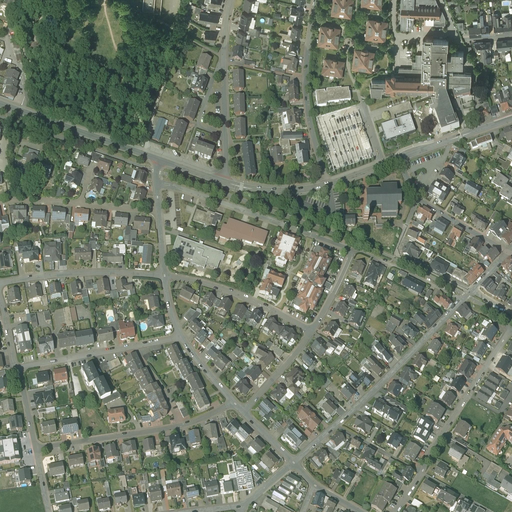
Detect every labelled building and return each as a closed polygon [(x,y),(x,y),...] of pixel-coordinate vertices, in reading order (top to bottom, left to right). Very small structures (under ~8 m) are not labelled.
[(142,0),(142,9),(149,9),(149,12),(160,13),(161,0),(142,0)] [(220,0),(210,0),(210,3),(207,3),(206,7),(219,10),(219,9),(219,6),(220,6),(220,0)] [(254,0),(245,0),(244,8),(252,10),(252,11),(257,12),(259,1),(256,1),(256,0),(255,0),(254,0)] [(333,0),(333,2),(332,7),(333,8),(332,14),(339,15),(339,16),(342,17),(342,15),(349,16),(350,10),(351,10),(352,5),(351,5),(351,0),(333,0)] [(435,0),(399,0),(399,9),(401,9),(401,11),(401,14),(398,14),(398,26),(401,26),(401,29),(411,29),(411,26),(413,27),(414,18),(425,18),(425,25),(445,26),(445,19),(442,11),(440,11),(440,7),(439,7),(435,0)] [(296,8),(295,8),(295,9),(291,8),(290,14),(294,15),(293,21),(301,23),(302,19),(301,19),(303,10),(296,8)] [(218,16),(207,14),(200,12),(200,13),(198,22),(206,23),(206,22),(211,23),(213,24),(216,24),(218,16)] [(251,16),(242,14),(239,26),(248,27),(251,16)] [(489,26),(484,26),(483,15),(482,15),(480,15),(481,20),(482,35),(490,34),(489,26)] [(510,16),(506,16),(506,19),(507,24),(503,25),(503,33),(511,31),(511,24),(510,16)] [(376,22),(375,22),(375,21),(368,20),(368,26),(367,26),(366,31),(367,31),(366,37),(373,38),(373,40),(376,40),(377,39),(384,40),(384,34),(385,34),(386,28),(385,28),(386,22),(380,21),(379,22),(378,22),(379,20),(376,20),(376,22)] [(478,27),(474,27),(474,26),(469,27),(470,36),(482,35),(481,20),(477,21),(478,27)] [(494,25),(495,34),(503,33),(503,25),(499,25),(494,25)] [(300,28),(293,26),(291,35),(290,36),(292,37),(298,38),(299,37),(300,33),(299,33),(300,28)] [(327,27),(321,26),(320,32),(319,38),(318,44),(325,45),(325,46),(329,47),(329,45),(336,46),(337,40),(338,35),(339,29),(332,28),(332,29),(331,29),(331,27),(331,26),(329,26),(329,28),(327,28),(327,27)] [(215,33),(205,32),(204,40),(210,41),(210,44),(214,44),(214,41),(215,33)] [(246,33),(238,32),(236,44),(248,46),(249,41),(245,40),(246,33)] [(464,52),(452,52),(451,58),(447,58),(447,48),(448,48),(448,40),(433,40),(433,37),(425,37),(425,39),(423,39),(422,55),(416,55),(416,62),(412,62),(412,69),(399,69),(399,75),(395,75),(394,75),(392,74),(391,75),(391,77),(385,77),(385,81),(385,89),(385,90),(390,90),(390,92),(394,93),(394,90),(397,90),(396,93),(401,93),(401,90),(405,90),(405,93),(409,93),(409,90),(413,90),(413,93),(418,93),(418,91),(422,91),(422,93),(426,94),(426,91),(432,91),(434,98),(445,94),(444,92),(445,92),(446,92),(452,90),(453,73),(453,70),(447,70),(447,67),(463,67),(464,52)] [(504,40),(497,41),(497,49),(502,49),(503,57),(506,57),(504,41),(504,40)] [(298,45),(291,43),(284,41),(282,41),(281,46),(283,47),(287,48),(288,47),(290,47),(289,53),(288,54),(296,55),(298,55),(299,51),(297,51),(298,45)] [(483,42),(475,43),(473,43),(474,47),(475,47),(476,51),(480,51),(481,57),(484,57),(483,42)] [(490,42),(483,42),(484,61),(485,62),(490,61),(491,60),(491,56),(489,55),(489,54),(488,53),(487,53),(486,50),(491,50),(490,42)] [(247,51),(235,48),(232,59),(244,61),(241,60),(242,54),(246,55),(247,51)] [(363,50),(361,49),(361,51),(355,50),(354,56),(353,61),(353,67),(359,68),(359,70),(363,70),(364,69),(370,70),(371,64),(372,59),(372,58),(373,52),(367,52),(367,50),(365,50),(363,50)] [(210,59),(202,56),(199,63),(208,66),(210,59)] [(289,60),(284,59),(282,65),(288,66),(287,70),(285,70),(285,71),(285,70),(287,70),(295,72),(297,62),(289,60)] [(333,59),(333,61),(331,61),(332,60),(325,59),(324,65),(323,70),(323,77),(330,78),(329,79),(333,79),(333,78),(340,79),(341,73),(342,73),(342,68),(343,61),(336,61),(336,62),(335,61),(335,60),(335,59),(334,59),(333,59)] [(208,66),(199,63),(197,69),(200,70),(206,72),(208,66)] [(19,75),(10,72),(9,75),(7,80),(17,84),(18,84),(16,83),(19,75)] [(242,72),(233,73),(233,82),(242,82),(242,72)] [(471,74),(453,73),(452,90),(455,100),(458,99),(471,96),(471,74)] [(198,79),(197,80),(194,79),(194,80),(192,85),(195,86),(194,91),(202,94),(202,93),(204,88),(206,82),(207,82),(198,79)] [(17,84),(7,80),(9,81),(7,87),(8,88),(15,90),(17,84)] [(385,81),(371,80),(371,85),(369,85),(371,98),(372,98),(372,99),(375,99),(375,100),(375,99),(378,99),(378,98),(380,98),(381,88),(385,89),(385,81)] [(242,82),(233,82),(234,91),(243,91),(242,82)] [(297,83),(288,84),(288,88),(289,93),(298,93),(297,83)] [(15,90),(8,88),(5,96),(14,99),(17,91),(15,90)] [(324,91),(315,92),(317,107),(326,106),(326,104),(325,93),(324,91)] [(298,93),(289,93),(289,102),(298,102),(298,93)] [(347,93),(327,96),(328,103),(350,101),(349,93),(347,93)] [(445,94),(434,98),(430,99),(442,133),(460,127),(458,124),(457,125),(446,93),(445,94)] [(503,102),(501,94),(497,95),(496,96),(498,100),(499,104),(500,104),(503,112),(505,111),(505,112),(509,110),(506,101),(503,102)] [(243,97),(234,97),(234,106),(243,106),(243,97)] [(199,104),(190,101),(187,110),(196,113),(196,112),(199,104)] [(486,111),(480,113),(481,118),(488,115),(488,113),(490,112),(492,117),(494,116),(497,115),(495,110),(493,111),(490,112),(489,107),(488,104),(483,105),(484,109),(485,108),(486,111)] [(243,106),(234,106),(235,115),(244,115),(243,106)] [(286,109),(278,110),(278,114),(279,117),(280,117),(283,116),(282,114),(290,113),(290,109),(286,109)] [(196,113),(187,110),(184,118),(193,122),(195,114),(196,113)] [(290,113),(282,114),(283,116),(283,119),(283,121),(284,121),(285,127),(286,131),(289,130),(294,129),(293,127),(299,125),(298,122),(299,122),(298,118),(300,118),(299,112),(297,112),(296,111),(290,113)] [(357,112),(328,121),(326,115),(316,119),(328,156),(326,156),(331,172),(370,159),(369,155),(372,154),(357,112)] [(409,117),(380,127),(386,143),(415,133),(409,117)] [(160,119),(157,127),(162,129),(165,121),(160,119)] [(244,121),(235,121),(235,130),(244,130),(244,121)] [(186,125),(178,122),(176,128),(175,128),(173,133),(174,133),(182,136),(184,132),(185,129),(186,125)] [(510,128),(504,130),(505,132),(500,134),(501,135),(502,140),(503,140),(502,138),(505,137),(507,141),(508,143),(511,142),(511,140),(511,138),(511,137),(511,131),(510,128)] [(244,130),(235,130),(236,139),(245,139),(244,130)] [(182,136),(174,133),(171,141),(169,145),(178,149),(180,141),(181,142),(182,139),(181,139),(182,136)] [(492,142),(490,136),(471,143),(473,149),(486,144),(489,151),(492,150),(489,143),(492,142)] [(198,141),(192,139),(189,146),(195,148),(197,144),(198,141)] [(197,144),(195,148),(193,153),(201,156),(200,157),(203,158),(203,157),(210,159),(214,150),(197,144)] [(251,145),(242,146),(244,163),(253,162),(251,145)] [(302,146),(295,147),(296,149),(298,166),(308,165),(306,152),(309,152),(308,145),(302,146)] [(506,145),(502,151),(508,154),(511,149),(506,145)] [(295,147),(280,149),(281,156),(290,155),(290,150),(296,149),(295,147)] [(280,148),(269,150),(270,156),(271,156),(273,164),(282,163),(281,156),(280,149),(280,148)] [(38,153),(25,149),(23,154),(28,155),(37,158),(38,153)] [(90,158),(80,154),(78,160),(77,160),(76,162),(77,163),(87,167),(89,161),(90,158)] [(102,156),(96,154),(93,162),(98,164),(100,160),(101,160),(102,156)] [(51,169),(40,166),(39,168),(34,166),(37,158),(28,155),(26,160),(27,160),(23,173),(31,175),(31,177),(37,179),(38,175),(44,177),(49,178),(51,169)] [(457,156),(456,156),(453,160),(451,166),(450,165),(450,166),(457,169),(459,171),(459,170),(458,170),(461,165),(462,166),(462,165),(461,164),(463,160),(464,161),(465,161),(461,158),(460,159),(457,157),(457,156)] [(505,163),(498,159),(495,165),(502,169),(505,171),(507,172),(511,163),(507,161),(505,163)] [(101,160),(100,160),(98,164),(96,169),(107,173),(110,163),(101,160)] [(253,162),(244,163),(246,178),(255,177),(253,162)] [(453,175),(444,170),(440,176),(442,178),(449,182),(449,181),(451,179),(452,179),(453,177),(453,176),(453,175)] [(146,175),(137,172),(134,182),(143,185),(146,175)] [(77,175),(72,174),(68,173),(65,183),(68,184),(77,187),(79,183),(80,180),(81,177),(77,175)] [(499,176),(498,176),(496,179),(497,180),(495,184),(494,184),(493,184),(503,190),(505,186),(508,181),(505,180),(499,176)] [(129,179),(124,177),(122,182),(127,184),(131,185),(132,181),(130,180),(129,179)] [(102,184),(93,181),(90,191),(92,192),(93,193),(95,194),(96,193),(99,194),(102,184)] [(449,192),(435,183),(429,194),(443,203),(445,198),(449,192)] [(131,185),(127,184),(125,190),(134,193),(136,187),(131,185)] [(467,187),(462,184),(458,190),(463,193),(465,191),(467,187)] [(477,188),(469,184),(467,187),(465,191),(477,198),(477,197),(476,197),(479,190),(481,191),(478,189),(477,188)] [(366,209),(381,208),(381,218),(397,217),(397,205),(400,205),(400,193),(396,193),(396,185),(380,185),(380,191),(375,191),(366,191),(366,209)] [(511,197),(511,190),(505,186),(503,190),(504,190),(501,195),(500,195),(509,201),(510,201),(511,198),(511,197)] [(62,190),(58,189),(55,197),(59,198),(59,196),(60,196),(61,194),(61,195),(62,195),(63,195),(63,194),(64,194),(64,193),(64,192),(64,191),(62,190)] [(145,193),(137,190),(134,200),(142,203),(145,193)] [(464,210),(456,206),(457,205),(452,202),(450,206),(454,209),(452,212),(460,217),(464,210)] [(421,216),(416,223),(416,224),(419,225),(428,210),(421,207),(417,213),(421,216)] [(21,208),(13,208),(14,217),(16,217),(16,221),(21,221),(21,217),(24,217),(26,217),(26,208),(24,208),(21,208)] [(44,209),(33,208),(32,214),(31,215),(31,217),(32,218),(32,219),(33,219),(33,218),(37,218),(38,219),(44,220),(44,214),(44,209)] [(60,210),(53,209),(52,220),(64,221),(65,215),(65,212),(64,211),(60,211),(60,210)] [(428,210),(419,225),(422,227),(427,219),(430,221),(434,214),(428,210)] [(88,212),(75,211),(74,222),(83,223),(83,222),(87,222),(88,212)] [(222,217),(207,212),(206,214),(196,211),(192,221),(205,226),(204,227),(210,229),(211,226),(215,227),(217,222),(220,223),(222,217)] [(499,214),(495,212),(490,219),(494,222),(499,214)] [(104,213),(95,213),(94,214),(94,217),(93,217),(93,219),(93,220),(93,221),(94,222),(97,222),(96,228),(104,228),(104,222),(106,223),(106,219),(105,218),(105,215),(104,213)] [(478,217),(474,214),(471,218),(476,220),(473,225),(484,231),(488,224),(478,218),(478,217)] [(127,216),(119,215),(116,215),(115,219),(114,220),(114,222),(115,223),(115,225),(126,226),(127,216)] [(7,216),(1,218),(2,222),(0,222),(1,226),(9,224),(7,216)] [(344,218),(341,218),(341,223),(341,227),(355,226),(354,217),(344,218)] [(149,220),(135,219),(134,229),(141,230),(148,231),(148,227),(149,226),(150,225),(149,224),(149,220)] [(259,230),(228,219),(226,227),(233,229),(229,239),(230,239),(240,243),(241,240),(252,244),(252,242),(263,246),(266,238),(257,235),(259,230)] [(449,224),(440,219),(437,224),(435,228),(444,233),(449,224)] [(433,231),(435,228),(437,224),(433,221),(429,228),(429,229),(432,230),(433,231)] [(508,225),(506,227),(500,222),(496,227),(491,232),(501,241),(502,239),(509,245),(511,241),(511,224),(510,227),(508,225)] [(1,226),(2,230),(2,234),(6,229),(9,229),(9,226),(9,224),(1,226)] [(226,227),(222,225),(220,234),(216,232),(213,238),(218,240),(219,237),(229,241),(230,239),(229,239),(233,229),(226,227)] [(464,231),(456,227),(452,234),(455,237),(459,239),(464,231)] [(442,236),(444,233),(435,228),(433,231),(442,236)] [(419,233),(411,229),(408,236),(416,240),(418,236),(419,233)] [(267,233),(259,230),(257,235),(266,238),(267,233)] [(288,237),(280,234),(280,235),(278,234),(277,237),(279,238),(277,243),(275,242),(274,246),(276,246),(274,251),(272,250),(271,254),(273,254),(273,255),(277,257),(274,263),(276,264),(275,265),(283,268),(283,266),(285,267),(287,260),(291,262),(292,261),(294,262),(295,258),(293,258),(294,253),(296,254),(298,250),(296,249),(297,245),(299,246),(301,242),(299,242),(299,241),(291,238),(288,237)] [(199,245),(177,237),(171,253),(192,261),(191,264),(204,269),(205,266),(217,270),(219,263),(217,263),(221,253),(202,246),(201,247),(198,246),(199,245)] [(483,243),(475,239),(471,245),(470,248),(477,252),(478,252),(481,246),(483,243)] [(89,247),(84,247),(85,251),(82,251),(82,250),(74,251),(74,261),(75,261),(79,260),(79,261),(80,261),(80,260),(82,260),(90,260),(90,261),(91,261),(90,251),(95,250),(95,242),(89,242),(89,247)] [(29,244),(18,245),(19,253),(20,252),(21,252),(22,251),(22,250),(30,249),(29,244)] [(60,244),(44,245),(45,256),(52,256),(52,262),(59,262),(59,256),(60,256),(60,244)] [(467,246),(463,253),(466,255),(470,248),(471,245),(469,244),(467,246)] [(413,248),(408,245),(406,248),(405,248),(404,248),(403,250),(404,251),(404,252),(403,254),(411,258),(412,255),(413,254),(415,249),(413,248)] [(152,247),(143,246),(142,264),(150,265),(152,247)] [(30,249),(22,250),(22,251),(23,259),(24,259),(27,258),(27,259),(30,258),(30,262),(30,263),(38,262),(37,258),(38,258),(37,251),(37,248),(35,248),(30,249)] [(493,248),(489,252),(485,248),(481,252),(480,253),(479,254),(486,261),(488,259),(492,262),(499,255),(493,248)] [(316,249),(313,254),(310,252),(307,258),(310,260),(303,275),(301,279),(306,282),(305,284),(306,285),(305,286),(304,286),(299,296),(295,295),(292,301),(296,302),(293,308),(297,310),(306,314),(308,309),(313,311),(322,292),(320,291),(322,288),(325,282),(321,280),(324,275),(323,275),(323,273),(324,274),(327,268),(326,268),(327,266),(328,267),(330,263),(325,260),(328,255),(316,249)] [(415,249),(413,254),(412,255),(418,258),(421,252),(420,252),(415,249)] [(119,250),(113,250),(113,255),(103,255),(103,263),(122,263),(122,259),(121,256),(121,255),(119,255),(119,250)] [(4,256),(0,257),(0,270),(11,268),(8,269),(6,256),(4,256)] [(443,262),(437,259),(435,262),(433,263),(433,264),(432,264),(431,266),(431,267),(432,269),(435,271),(436,270),(437,272),(438,273),(440,272),(440,273),(443,275),(445,274),(445,273),(449,266),(443,263),(443,262)] [(511,260),(510,259),(502,267),(511,275),(511,274),(511,260)] [(365,266),(356,262),(351,273),(352,273),(358,276),(360,276),(365,266)] [(372,263),(368,273),(366,279),(367,279),(365,284),(373,287),(377,277),(378,277),(379,275),(382,268),(372,263)] [(456,270),(449,266),(445,273),(452,276),(456,270)] [(477,266),(474,269),(470,273),(477,279),(483,273),(477,266)] [(463,273),(456,270),(452,276),(452,277),(462,283),(462,282),(465,284),(468,285),(469,284),(464,279),(468,276),(463,273)] [(285,279),(265,272),(263,277),(267,278),(265,282),(263,282),(259,293),(261,294),(268,297),(275,300),(278,294),(271,291),(271,289),(272,285),(281,288),(285,279)] [(468,276),(464,279),(469,284),(471,286),(477,279),(470,273),(468,276)] [(414,281),(407,278),(404,283),(405,286),(410,288),(409,289),(410,289),(414,281)] [(488,279),(481,287),(487,293),(492,296),(492,295),(494,292),(491,291),(490,290),(495,285),(488,279)] [(107,280),(97,282),(97,283),(98,288),(99,294),(109,293),(109,292),(108,288),(107,285),(108,285),(107,280)] [(92,281),(85,283),(86,290),(93,289),(92,284),(92,281)] [(125,281),(116,283),(117,293),(131,290),(131,288),(130,285),(125,286),(125,281)] [(414,281),(410,289),(421,294),(425,286),(414,281)] [(331,285),(325,282),(322,288),(328,291),(331,285)] [(79,283),(70,285),(72,296),(73,296),(81,295),(81,291),(79,283)] [(58,285),(54,285),(54,286),(50,287),(49,286),(51,296),(51,295),(54,294),(55,294),(56,295),(60,294),(58,285)] [(39,286),(30,288),(32,300),(33,300),(32,299),(37,298),(37,299),(42,298),(39,286)] [(355,291),(347,287),(342,296),(350,300),(355,291)] [(194,293),(184,288),(179,296),(180,296),(189,301),(190,301),(193,295),(194,293)] [(501,290),(499,288),(496,293),(494,297),(501,301),(504,297),(506,293),(504,291),(505,290),(503,289),(502,288),(501,290)] [(17,290),(8,291),(10,303),(15,302),(20,301),(19,301),(18,296),(19,296),(17,290)] [(156,292),(150,293),(150,295),(143,297),(144,302),(148,301),(150,311),(154,310),(159,309),(157,299),(158,299),(156,292)] [(215,298),(207,294),(201,304),(209,309),(212,304),(215,299),(215,298)] [(199,298),(193,295),(190,301),(197,305),(199,298)] [(442,300),(438,297),(437,298),(435,296),(432,299),(437,305),(439,303),(438,303),(442,300)] [(442,300),(438,303),(439,303),(446,311),(452,305),(444,297),(442,299),(442,300)] [(425,302),(419,298),(416,303),(418,304),(422,307),(425,302)] [(231,304),(223,300),(222,302),(218,309),(222,311),(226,313),(227,313),(231,304)] [(347,308),(339,303),(334,313),(343,318),(345,314),(347,315),(350,309),(347,308)] [(437,313),(429,305),(426,308),(428,310),(426,313),(428,316),(429,315),(430,316),(429,317),(435,323),(441,316),(440,316),(441,315),(441,314),(439,312),(438,312),(437,313)] [(463,305),(456,313),(458,315),(457,316),(458,317),(459,316),(462,318),(464,320),(471,313),(469,311),(469,310),(463,305)] [(246,311),(238,306),(232,316),(240,320),(241,319),(246,311)] [(69,308),(63,309),(66,327),(72,326),(69,308)] [(196,312),(190,310),(183,318),(187,322),(196,312)] [(246,311),(241,319),(244,321),(246,319),(249,313),(246,311)] [(196,312),(187,322),(188,322),(189,321),(192,324),(194,322),(196,320),(200,315),(196,312)] [(261,316),(254,312),(252,314),(249,320),(257,324),(261,316)] [(360,314),(354,312),(349,323),(355,326),(354,329),(358,330),(365,314),(361,313),(360,314)] [(425,321),(419,315),(414,320),(416,322),(418,322),(417,323),(421,326),(423,324),(428,330),(435,323),(429,317),(425,321)] [(402,321),(393,316),(390,322),(397,326),(398,327),(402,321)] [(158,319),(151,321),(152,326),(153,325),(154,329),(162,327),(161,319),(158,319)] [(277,324),(269,319),(263,329),(270,333),(273,329),(272,328),(275,323),(276,324),(277,324)] [(125,323),(124,323),(123,321),(123,322),(118,323),(119,331),(121,340),(122,340),(126,340),(126,339),(129,338),(130,339),(133,338),(134,338),(134,337),(133,328),(132,325),(131,325),(130,322),(129,322),(128,321),(126,322),(125,323)] [(194,322),(192,324),(191,325),(188,329),(196,336),(197,336),(203,329),(205,326),(201,323),(198,326),(194,322)] [(397,326),(390,322),(387,327),(394,331),(397,326)] [(280,327),(277,324),(276,324),(275,323),(272,328),(273,329),(277,332),(279,328),(280,328),(280,327)] [(330,323),(327,329),(326,328),(324,332),(332,337),(333,336),(338,328),(330,323)] [(407,329),(404,332),(406,333),(405,335),(408,338),(409,336),(413,340),(419,334),(410,325),(407,329)] [(453,327),(450,325),(445,333),(453,338),(458,330),(453,327)] [(497,331),(490,327),(489,327),(489,326),(487,328),(482,336),(479,334),(477,339),(478,340),(484,343),(487,339),(491,342),(491,341),(493,337),(497,331)] [(26,327),(15,329),(16,334),(17,337),(19,345),(19,349),(20,354),(32,352),(31,351),(30,347),(31,347),(28,331),(27,331),(26,327)] [(197,336),(194,339),(201,346),(206,340),(208,338),(209,339),(212,335),(212,334),(208,330),(206,330),(205,331),(203,329),(197,336)] [(289,331),(288,330),(287,330),(286,332),(283,337),(282,339),(286,341),(289,343),(291,340),(294,335),(295,334),(291,332),(292,330),(290,329),(289,331)] [(111,331),(102,332),(102,330),(97,331),(99,344),(113,341),(111,332),(111,331)] [(91,334),(81,336),(81,334),(80,334),(81,336),(75,337),(74,335),(76,347),(76,348),(83,346),(86,346),(93,345),(91,332),(91,334)] [(67,334),(63,334),(63,336),(57,337),(59,350),(67,348),(66,348),(69,347),(69,348),(76,347),(74,335),(74,334),(67,335),(67,334)] [(393,335),(388,340),(392,344),(397,339),(393,335)] [(48,337),(44,338),(44,339),(40,340),(40,342),(38,342),(39,347),(38,347),(39,350),(40,354),(44,354),(44,355),(47,354),(47,353),(50,353),(50,352),(53,351),(53,346),(52,343),(51,339),(49,339),(48,337)] [(407,346),(398,338),(397,339),(392,344),(396,348),(394,351),(398,355),(400,352),(407,346)] [(206,340),(201,346),(205,349),(210,344),(206,340)] [(343,344),(336,340),(333,344),(337,346),(340,348),(343,344)] [(322,344),(321,344),(318,341),(311,348),(315,352),(316,353),(320,357),(328,350),(329,349),(326,347),(323,343),(322,343),(322,344)] [(333,344),(330,341),(326,347),(329,349),(328,350),(332,353),(337,346),(333,344)] [(436,342),(434,341),(428,350),(428,351),(428,350),(432,353),(436,355),(441,346),(442,345),(436,342)] [(215,346),(212,349),(218,353),(224,346),(220,343),(218,342),(215,346)] [(210,344),(205,349),(209,352),(212,349),(215,346),(211,343),(210,344)] [(483,346),(480,344),(479,345),(477,349),(476,348),(473,354),(477,357),(478,356),(481,358),(487,348),(483,346)] [(278,349),(272,345),(269,350),(279,359),(283,353),(279,349),(280,347),(279,347),(278,349)] [(377,345),(373,349),(379,354),(383,359),(388,363),(392,359),(385,353),(379,347),(377,345)] [(387,351),(381,345),(379,347),(385,353),(387,351)] [(169,359),(179,354),(175,346),(165,351),(169,359)] [(259,348),(255,346),(252,352),(256,354),(255,354),(262,358),(267,353),(264,351),(259,348)] [(242,352),(237,348),(232,354),(237,358),(239,357),(242,352)] [(218,353),(212,349),(209,352),(207,355),(214,362),(219,356),(220,355),(218,353)] [(150,353),(142,357),(146,363),(153,359),(150,353)] [(274,359),(267,353),(262,358),(259,362),(266,368),(274,359)] [(135,354),(124,359),(128,366),(126,367),(128,370),(129,369),(133,376),(135,375),(143,371),(135,354)] [(179,354),(169,359),(173,367),(176,366),(183,362),(179,354)] [(308,354),(302,360),(309,368),(315,361),(313,359),(308,354)] [(228,364),(219,356),(214,362),(213,364),(222,372),(228,364)] [(428,362),(418,356),(417,358),(417,359),(416,361),(415,360),(412,366),(420,370),(419,369),(422,364),(425,366),(428,362)] [(107,364),(109,369),(110,370),(121,365),(117,358),(107,364)] [(371,358),(365,363),(371,369),(377,363),(371,358)] [(511,366),(511,363),(503,358),(496,369),(507,375),(511,366)] [(183,362),(176,366),(183,381),(186,380),(186,379),(193,376),(186,361),(183,362)] [(266,368),(259,362),(256,365),(258,367),(263,371),(266,368)] [(471,365),(466,362),(463,366),(462,366),(461,367),(462,369),(459,374),(468,379),(475,367),(471,365)] [(371,369),(365,363),(363,366),(365,368),(369,372),(371,369)] [(371,369),(378,376),(384,370),(377,363),(371,369)] [(104,364),(98,366),(102,372),(107,370),(104,364)] [(99,382),(91,366),(81,371),(89,387),(93,385),(99,382)] [(256,369),(254,367),(246,375),(246,376),(253,382),(260,374),(260,373),(256,369)] [(417,376),(406,369),(400,378),(403,380),(408,383),(408,382),(411,378),(415,380),(417,376)] [(65,370),(53,373),(55,383),(55,382),(61,381),(62,385),(68,384),(65,370)] [(143,371),(135,375),(137,378),(138,378),(138,380),(140,385),(141,385),(142,387),(141,387),(143,390),(153,385),(145,370),(143,371)] [(296,372),(294,370),(292,372),(291,372),(290,373),(290,375),(291,375),(289,376),(288,376),(286,378),(286,379),(286,380),(288,382),(289,382),(292,384),(296,388),(297,388),(301,384),(301,382),(302,381),(302,382),(303,381),(303,380),(303,378),(302,377),(302,376),(297,371),(296,372)] [(47,374),(36,376),(37,385),(38,385),(37,384),(42,384),(49,383),(47,374)] [(204,390),(196,374),(193,376),(186,379),(186,380),(194,395),(202,391),(204,390)] [(360,380),(362,382),(367,387),(368,387),(371,385),(370,384),(373,381),(366,374),(361,379),(360,380)] [(362,382),(360,380),(358,378),(354,375),(350,380),(348,378),(346,381),(348,382),(355,390),(358,387),(362,382)] [(489,381),(498,386),(501,380),(497,378),(492,375),(488,381),(489,381)] [(465,383),(457,378),(451,388),(459,393),(465,383)] [(327,379),(320,385),(324,390),(331,383),(327,379)] [(4,380),(1,380),(1,381),(0,381),(0,391),(3,391),(3,392),(6,392),(5,391),(9,390),(8,380),(4,380)] [(99,382),(93,385),(100,401),(101,400),(110,396),(102,380),(99,382)] [(242,381),(241,380),(238,384),(234,388),(241,394),(242,393),(244,395),(246,392),(248,392),(250,390),(250,388),(242,381)] [(498,386),(489,381),(485,386),(495,392),(498,386)] [(355,390),(348,382),(345,385),(347,387),(353,393),(355,390)] [(407,386),(401,383),(399,382),(397,385),(401,388),(405,390),(407,386)] [(397,385),(393,383),(391,387),(390,388),(390,389),(389,391),(388,393),(396,398),(396,397),(397,397),(399,393),(399,392),(401,388),(397,385)] [(153,385),(143,390),(150,405),(162,400),(162,399),(161,396),(162,396),(160,393),(161,393),(159,390),(158,387),(157,388),(155,384),(153,385)] [(296,388),(292,384),(292,385),(288,389),(287,389),(294,395),(299,390),(297,388),(296,388)] [(284,391),(279,386),(276,389),(276,390),(274,392),(273,392),(270,395),(271,396),(271,397),(274,400),(275,400),(277,402),(278,402),(279,402),(281,400),(281,399),(284,396),(286,394),(284,392),(283,391),(284,391)] [(481,392),(491,397),(494,392),(495,392),(485,386),(481,392)] [(347,387),(340,393),(348,401),(355,395),(353,393),(347,387)] [(294,395),(287,389),(284,392),(286,394),(284,396),(289,401),(294,395)] [(509,393),(504,390),(500,398),(504,401),(509,393)] [(194,395),(192,395),(193,398),(194,398),(195,400),(194,400),(199,411),(209,406),(202,391),(194,395)] [(491,397),(481,392),(481,391),(477,397),(487,403),(490,397),(490,398),(491,397)] [(110,396),(101,400),(104,406),(121,397),(118,392),(110,396)] [(448,393),(447,393),(446,394),(444,398),(441,396),(440,399),(442,401),(441,402),(449,407),(452,403),(454,399),(455,399),(455,398),(448,393)] [(42,396),(34,397),(36,406),(38,405),(41,405),(43,404),(45,404),(47,404),(51,403),(53,403),(51,394),(45,395),(44,395),(44,399),(42,399),(42,396)] [(395,404),(394,405),(396,406),(400,407),(401,405),(386,396),(384,400),(386,401),(390,401),(389,402),(391,404),(395,404)] [(338,403),(332,398),(328,402),(334,408),(338,403)] [(384,403),(380,401),(377,399),(372,408),(375,410),(374,411),(376,412),(378,413),(379,412),(382,414),(382,413),(386,407),(386,406),(387,405),(384,404),(384,403)] [(150,405),(149,406),(150,406),(152,405),(155,409),(150,412),(155,421),(159,419),(159,420),(162,419),(162,418),(165,417),(164,416),(166,415),(167,412),(166,410),(167,410),(165,406),(166,406),(164,403),(162,400),(150,405)] [(181,401),(176,403),(179,411),(185,408),(181,401)] [(262,411),(268,404),(265,401),(259,408),(262,411)] [(10,403),(8,403),(8,402),(2,403),(3,406),(4,415),(14,413),(12,402),(10,403)] [(328,402),(321,409),(330,418),(337,411),(334,408),(328,402)] [(278,408),(273,403),(269,406),(273,410),(275,412),(278,408)] [(268,404),(262,411),(259,413),(263,417),(267,420),(264,417),(269,412),(270,413),(273,410),(269,406),(268,404)] [(433,405),(433,404),(427,416),(431,418),(438,422),(445,411),(440,408),(433,405)] [(409,409),(401,405),(400,407),(399,408),(404,411),(403,413),(406,414),(409,409)] [(305,411),(300,407),(296,411),(300,416),(305,411)] [(391,410),(386,407),(382,413),(385,415),(387,416),(391,410)] [(185,408),(179,411),(183,419),(189,416),(185,408)] [(387,416),(387,417),(390,418),(389,419),(391,421),(393,422),(394,421),(397,422),(402,414),(399,412),(395,409),(395,410),(392,408),(391,410),(387,416)] [(311,416),(306,410),(305,411),(300,416),(298,418),(302,423),(307,428),(308,429),(312,432),(315,429),(317,427),(320,424),(314,418),(312,416),(311,416)] [(122,411),(108,413),(109,424),(116,423),(117,423),(119,423),(124,422),(122,411)] [(20,418),(9,420),(11,431),(11,432),(16,431),(22,430),(20,418)] [(361,420),(358,418),(354,425),(357,427),(356,428),(360,431),(366,421),(362,418),(362,419),(361,420)] [(232,420),(228,425),(225,428),(226,428),(227,428),(228,428),(226,430),(228,432),(232,428),(232,429),(235,426),(236,426),(237,425),(234,422),(232,420)] [(419,429),(428,434),(432,426),(427,423),(422,420),(417,428),(419,429)] [(75,421),(61,424),(62,430),(63,435),(78,432),(75,421)] [(370,423),(366,421),(360,431),(364,433),(365,431),(369,433),(372,426),(369,425),(370,423)] [(54,423),(41,425),(43,436),(56,433),(54,423)] [(470,428),(461,423),(455,434),(463,439),(463,438),(467,432),(469,433),(472,429),(470,428)] [(214,426),(203,428),(206,445),(207,444),(206,442),(212,441),(217,440),(214,426)] [(242,428),(240,430),(240,429),(239,429),(236,426),(235,426),(232,429),(232,428),(228,432),(233,436),(237,433),(242,438),(245,440),(245,441),(249,437),(251,435),(243,426),(242,428)] [(305,441),(291,427),(283,435),(286,438),(285,440),(292,447),(294,446),(297,449),(305,441)] [(494,439),(504,446),(507,441),(511,443),(511,441),(511,429),(510,428),(500,430),(494,439)] [(308,429),(304,433),(308,437),(313,433),(312,432),(308,429)] [(428,434),(419,429),(414,437),(425,443),(429,435),(428,434)] [(197,432),(188,434),(189,436),(190,442),(191,446),(200,445),(197,432)] [(338,433),(330,441),(334,446),(336,447),(344,440),(338,433)] [(396,437),(393,435),(388,445),(396,450),(399,444),(401,440),(396,437)] [(169,439),(170,444),(172,454),(180,452),(179,442),(178,437),(169,439)] [(249,437),(245,441),(244,442),(247,445),(248,444),(252,440),(249,437)] [(408,439),(403,437),(401,440),(399,444),(401,445),(403,447),(408,439)] [(0,452),(18,450),(16,438),(0,440),(0,452)] [(217,440),(219,451),(226,449),(223,438),(217,440)] [(362,443),(354,438),(350,445),(358,449),(362,443)] [(504,446),(494,439),(487,450),(497,457),(504,446)] [(264,448),(257,440),(254,442),(250,447),(251,447),(258,454),(257,454),(257,455),(264,448)] [(151,441),(142,442),(143,447),(144,447),(145,454),(154,452),(153,447),(151,441)] [(134,443),(126,444),(126,445),(122,445),(122,446),(124,454),(127,453),(128,454),(128,457),(136,456),(135,453),(136,453),(134,443)] [(411,445),(412,445),(410,448),(409,448),(406,453),(407,453),(405,457),(404,456),(414,462),(421,450),(420,450),(414,446),(411,444),(411,445)] [(465,453),(457,449),(454,447),(453,446),(448,455),(452,457),(453,456),(460,461),(457,466),(457,467),(460,468),(461,468),(463,465),(464,465),(465,463),(466,463),(468,459),(465,457),(464,458),(463,457),(465,453)] [(115,453),(114,447),(105,448),(107,460),(117,458),(118,458),(117,453),(115,453)] [(369,447),(367,450),(365,449),(363,453),(365,454),(361,460),(378,469),(381,465),(370,459),(372,457),(376,451),(369,447)] [(98,454),(97,450),(94,450),(94,449),(90,450),(90,451),(87,452),(90,464),(97,462),(100,462),(99,460),(99,458),(100,457),(99,454),(98,454)] [(0,452),(0,461),(2,461),(2,464),(0,463),(0,464),(20,462),(18,450),(0,452)] [(321,450),(314,457),(320,464),(328,457),(321,450)] [(278,462),(269,453),(261,462),(270,470),(278,462)] [(82,456),(67,458),(69,468),(69,467),(73,467),(80,466),(79,466),(83,465),(82,456)] [(320,464),(314,457),(310,461),(317,469),(322,466),(320,464)] [(385,461),(382,466),(381,465),(378,469),(383,472),(388,462),(385,461)] [(243,466),(241,467),(240,462),(233,463),(236,479),(238,491),(238,492),(252,489),(251,484),(252,484),(250,472),(247,473),(246,468),(244,468),(243,466)] [(383,472),(382,472),(386,474),(391,464),(388,462),(383,472)] [(441,462),(434,474),(444,479),(446,476),(445,475),(448,470),(446,470),(440,466),(442,463),(441,462)] [(497,466),(491,463),(488,469),(493,473),(497,466)] [(62,464),(48,467),(50,477),(55,476),(64,474),(64,475),(62,464)] [(502,470),(497,466),(493,473),(499,476),(502,470)] [(400,476),(395,473),(392,478),(403,484),(406,480),(409,482),(414,472),(407,468),(402,477),(400,476)] [(28,471),(15,473),(16,477),(19,477),(20,483),(30,482),(28,471)] [(337,480),(335,483),(338,485),(341,480),(340,480),(345,472),(342,471),(340,474),(337,480)] [(353,477),(345,472),(340,480),(341,480),(349,484),(349,485),(353,477)] [(296,487),(299,482),(289,476),(286,482),(295,487),(296,487)] [(497,484),(493,482),(494,479),(495,479),(491,476),(491,477),(486,484),(498,490),(500,486),(497,484)] [(125,477),(118,478),(119,482),(122,482),(123,488),(127,487),(125,477)] [(511,481),(507,478),(501,488),(507,492),(506,494),(509,495),(511,497),(511,495),(511,481)] [(236,479),(230,480),(229,482),(229,484),(222,485),(224,495),(232,493),(232,492),(234,492),(238,491),(236,479)] [(292,493),(295,487),(286,482),(285,481),(282,487),(291,492),(292,493)] [(403,484),(397,481),(393,488),(397,491),(398,492),(403,484)] [(430,484),(426,482),(421,491),(432,497),(434,494),(436,489),(437,488),(432,485),(431,486),(429,484),(430,484)] [(178,485),(172,486),(174,499),(174,498),(177,497),(177,499),(181,498),(179,488),(179,485),(178,485)] [(393,488),(386,485),(384,489),(381,494),(379,498),(388,503),(387,503),(389,504),(397,491),(393,488)] [(172,486),(166,487),(165,486),(168,500),(168,499),(171,498),(171,500),(174,499),(172,486)] [(288,498),(291,492),(282,487),(281,487),(278,492),(287,498),(288,498)] [(137,497),(136,489),(130,490),(133,507),(144,505),(143,496),(137,497)] [(159,489),(156,489),(156,490),(153,490),(148,490),(151,503),(161,501),(159,489)] [(187,491),(186,491),(187,499),(198,498),(196,489),(187,491)] [(442,492),(436,489),(434,494),(439,497),(442,492)] [(451,493),(444,489),(442,492),(439,497),(438,500),(443,504),(444,502),(449,505),(448,506),(451,508),(453,506),(458,497),(451,493)] [(284,503),(287,498),(278,492),(275,491),(272,497),(284,503)] [(55,495),(54,495),(56,503),(69,501),(68,493),(64,493),(55,495)] [(125,494),(114,497),(115,506),(118,506),(119,507),(121,506),(121,505),(127,504),(125,494)] [(316,494),(313,506),(320,508),(322,502),(324,497),(324,496),(316,494)] [(378,497),(376,500),(375,500),(373,504),(374,504),(372,507),(371,507),(380,511),(382,511),(387,503),(388,503),(379,498),(377,497),(378,497)] [(276,511),(279,507),(265,499),(261,506),(271,511),(276,511)] [(337,504),(329,499),(326,504),(325,506),(329,509),(333,511),(337,504)] [(108,500),(96,503),(98,511),(110,509),(108,500)] [(422,505),(415,500),(411,505),(419,510),(422,505)] [(471,504),(463,500),(458,507),(462,510),(467,511),(471,504)] [(77,504),(77,506),(78,511),(79,511),(84,511),(88,510),(89,510),(87,502),(77,504)]
